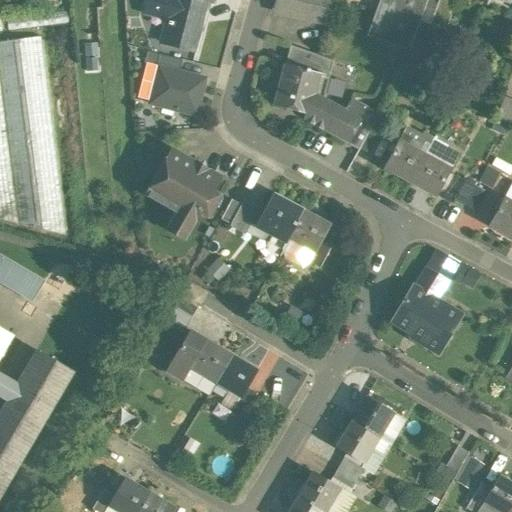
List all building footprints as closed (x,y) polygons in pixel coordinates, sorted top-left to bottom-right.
[(200,0),(147,0),(145,8),(168,14),(161,44),(195,52),(207,3),(205,3),(205,1),(200,0)] [(332,0),(275,0),(272,11),(326,24),(332,0)] [(426,0),(388,0),(377,30),(412,42),(419,22),(426,0)] [(453,0),(438,0),(435,11),(448,16),(453,0)] [(67,12),(6,19),(8,31),(69,23),(67,12)] [(429,26),(419,22),(412,42),(422,46),(429,26)] [(41,37),(0,42),(0,219),(66,236),(41,37)] [(331,61),(290,45),(284,67),(327,77),(331,61)] [(157,69),(180,74),(183,60),(147,52),(144,65),(157,69)] [(327,77),(284,67),(275,106),(306,113),(304,120),(333,135),(346,111),(324,99),(328,78),(327,77)] [(149,105),(196,116),(205,80),(180,74),(157,69),(149,105)] [(511,101),(503,99),(495,120),(511,126),(511,101)] [(346,111),(333,135),(359,149),(370,130),(378,114),(352,100),(346,111)] [(381,135),(370,130),(359,149),(371,155),(381,135)] [(425,154),(399,141),(383,170),(409,184),(425,154)] [(195,165),(172,152),(150,189),(165,198),(161,204),(176,213),(170,224),(187,234),(199,212),(208,217),(219,198),(210,193),(219,179),(205,171),(206,169),(204,168),(203,170),(196,166),(197,164),(196,163),(195,165)] [(451,168),(425,154),(409,184),(435,198),(451,168)] [(464,181),(453,200),(465,207),(475,187),(464,181)] [(475,187),(465,207),(475,212),(486,193),(475,187)] [(273,194),(256,226),(286,242),(288,239),(303,210),(273,194)] [(511,202),(504,198),(488,227),(511,239),(511,202)] [(231,200),(221,220),(231,225),(242,205),(231,200)] [(256,213),(242,205),(231,225),(245,233),(256,213)] [(330,224),(303,210),(288,239),(313,252),(314,253),(320,242),(330,224)] [(313,252),(288,239),(286,242),(282,250),(283,251),(282,252),(284,259),(302,269),(308,262),(313,252)] [(320,242),(314,253),(313,252),(308,262),(320,268),(330,248),(320,242)] [(44,282),(0,255),(0,283),(32,302),(44,282)] [(447,281),(426,269),(414,288),(435,301),(447,281)] [(414,288),(406,300),(393,321),(420,337),(418,341),(438,353),(460,316),(435,301),(414,288)] [(197,308),(179,297),(174,307),(192,318),(197,308)] [(192,318),(174,307),(167,318),(186,329),(192,318)] [(0,355),(12,336),(0,328),(0,496),(73,372),(36,350),(16,384),(0,374),(0,355)] [(231,354),(190,330),(166,372),(183,382),(191,369),(215,383),(231,354)] [(257,369),(231,354),(215,383),(237,396),(240,398),(247,387),(257,369)] [(240,398),(237,396),(232,405),(246,413),(257,393),(247,387),(240,398)] [(395,413),(367,396),(352,420),(379,438),(395,413)] [(379,438),(352,420),(336,446),(363,463),(379,438)] [(468,452),(457,445),(446,465),(457,471),(468,452)] [(363,469),(343,457),(338,467),(357,479),(363,469)] [(357,479),(338,467),(331,478),(351,490),(357,479)] [(325,511),(340,489),(312,472),(296,497),(320,511),(325,511)] [(511,511),(511,482),(499,475),(491,488),(482,503),(483,504),(496,511),(511,511)] [(138,511),(150,492),(124,477),(114,495),(108,505),(108,506),(119,511),(138,511)] [(491,488),(481,482),(466,508),(473,511),(478,511),(483,504),(482,503),(491,488)] [(104,489),(92,509),(98,511),(104,511),(108,506),(108,505),(114,495),(104,489)] [(150,492),(138,511),(171,511),(175,507),(150,492)] [(320,511),(296,497),(286,511),(320,511)]
